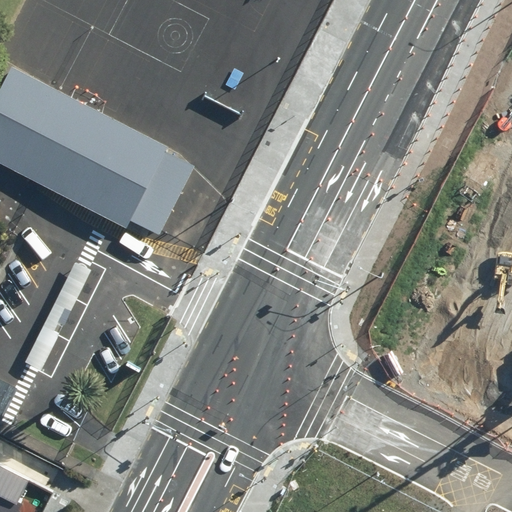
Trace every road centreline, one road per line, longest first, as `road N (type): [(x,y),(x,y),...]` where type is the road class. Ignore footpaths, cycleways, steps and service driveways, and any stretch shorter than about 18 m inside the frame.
road 1 (secondary): [(415,0),(235,340)]
road 2 (unclassified): [(511,479),(235,340)]
road 3 (secondary): [(144,511),(235,340)]
road 4 (secondary): [(235,340),(244,446),(212,511)]
